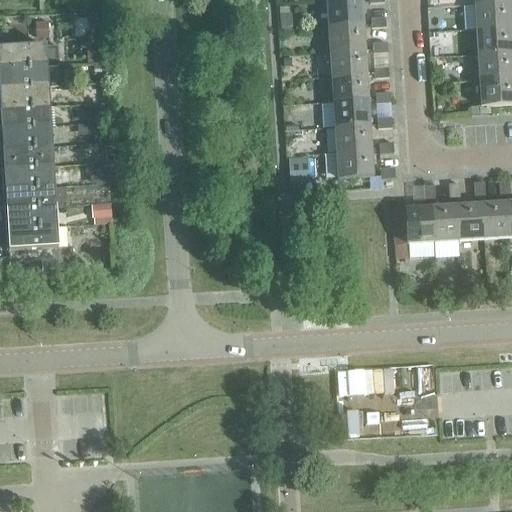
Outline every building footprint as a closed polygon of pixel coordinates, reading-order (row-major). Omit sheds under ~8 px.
[(325,4),(327,29),(362,27),(360,2),(325,4)] [(473,7),(475,32),(510,30),(508,5),(473,7)] [(369,20),(370,31),(384,30),(383,19),(369,20)] [(47,24),(34,24),(35,39),(48,38),(47,24)] [(327,29),(328,55),(364,52),(362,27),(327,29)] [(475,32),(476,57),(511,55),(510,30),(475,32)] [(371,45),(372,56),(386,55),(385,44),(371,45)] [(0,71),(40,69),(39,48),(0,50),(0,71)] [(98,52),(86,52),(86,65),(98,65),(98,52)] [(328,55),(330,80),(365,78),(364,52),(328,55)] [(476,57),(478,83),(511,80),(511,62),(511,55),(476,57)] [(291,59),(281,60),(281,68),(291,68),(291,59)] [(0,71),(0,91),(42,89),(40,69),(0,71)] [(373,70),(373,81),(387,80),(387,70),(373,70)] [(330,80),(332,105),(367,103),(365,78),(330,80)] [(511,80),(478,83),(479,107),(479,109),(488,108),(489,108),(511,106),(511,80)] [(0,91),(0,111),(43,109),(42,89),(0,91)] [(374,96),(375,106),(389,105),(388,95),(374,96)] [(85,98),(71,99),(72,108),(86,107),(85,98)] [(332,105),(333,130),(368,128),(367,103),(332,105)] [(488,108),(479,109),(480,117),(490,116),(489,108),(488,108)] [(0,111),(0,131),(0,132),(44,129),(43,109),(0,111)] [(376,121),(376,131),(391,130),(390,120),(376,121)] [(98,125),(93,126),(93,147),(105,147),(104,125),(98,125)] [(333,130),(335,155),(370,153),(368,128),(333,130)] [(0,132),(1,152),(45,149),(44,129),(0,132)] [(392,156),(392,154),(391,145),(377,146),(378,156),(392,156)] [(1,152),(3,172),(47,169),(45,149),(1,152)] [(370,153),(335,155),(336,180),(336,181),(372,179),(372,178),(370,153)] [(106,157),(86,158),(86,168),(107,166),(106,157)] [(307,160),(287,161),(288,187),(308,186),(307,160)] [(3,172),(4,192),(48,189),(47,169),(3,172)] [(379,171),(379,179),(380,182),(394,181),(393,170),(379,171)] [(497,183),(498,198),(509,197),(508,183),(497,183)] [(472,185),(473,199),(484,198),(483,184),(472,185)] [(447,187),(448,201),(459,200),(458,186),(447,187)] [(422,188),(423,202),(433,202),(433,188),(422,188)] [(4,192),(5,212),(49,209),(48,189),(4,192)] [(505,205),(480,207),(482,242),(508,240),(505,205)] [(110,206),(90,207),(91,220),(110,219),(110,206)] [(480,207),(455,209),(457,243),(482,242),(480,207)] [(5,212),(6,232),(51,229),(49,209),(5,212)] [(455,209),(430,210),(432,245),(457,243),(455,209)] [(432,245),(430,210),(405,212),(405,211),(391,212),(394,248),(407,247),(407,246),(432,245)] [(51,229),(6,232),(1,232),(2,253),(52,250),(51,229)] [(8,265),(9,279),(37,277),(37,263),(8,265)]
